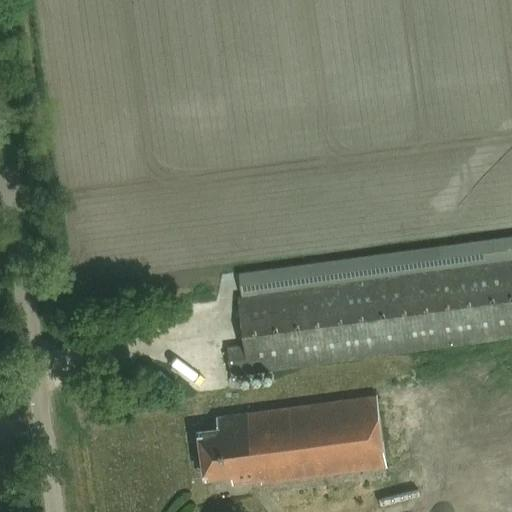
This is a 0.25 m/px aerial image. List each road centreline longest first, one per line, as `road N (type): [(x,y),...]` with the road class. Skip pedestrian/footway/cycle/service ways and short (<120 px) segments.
road 1 (unclassified): [(56,511),(0,119)]
road 2 (unknown): [(33,353),(110,350),(173,359),(259,388)]
